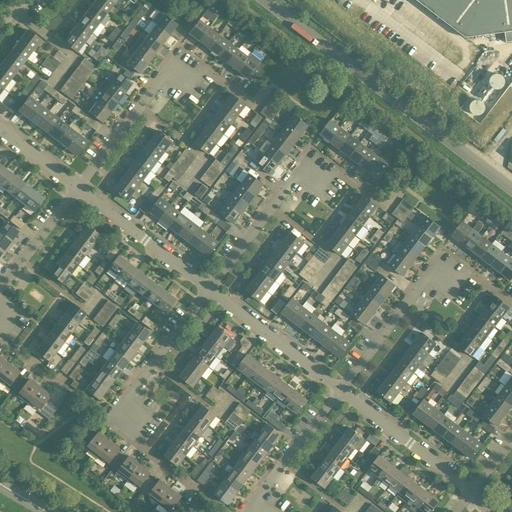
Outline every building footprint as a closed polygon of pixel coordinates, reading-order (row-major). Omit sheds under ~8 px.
[(95,0),(93,3),(107,14),(114,4),(108,0),(95,0)] [(511,0),(410,0),(464,41),(504,35),(505,45),(511,44),(511,0)] [(85,13),(99,23),(107,14),(93,3),(85,13)] [(211,4),(207,9),(217,16),(221,12),(211,4)] [(148,10),(143,6),(139,12),(143,15),(148,10)] [(177,25),(163,14),(159,11),(151,21),(155,24),(169,35),(177,25)] [(143,16),(143,15),(139,12),(135,17),(139,21),(141,18),(143,16)] [(223,20),(226,16),(221,12),(217,16),(223,20)] [(78,22),(92,33),(99,23),(85,13),(78,22)] [(122,19),(126,23),(131,17),(126,13),(122,19)] [(198,41),(209,28),(199,20),(188,34),(198,41)] [(71,32),(84,43),(92,33),(78,22),(71,32)] [(240,26),(235,22),(231,27),(237,31),(240,26)] [(148,34),(162,44),(169,35),(155,24),(148,34)] [(133,29),(128,25),(124,31),(129,35),(133,29)] [(242,35),(246,31),(240,26),(237,31),(242,35)] [(120,31),(115,27),(111,33),(116,36),(120,31)] [(209,28),(198,41),(208,49),(218,35),(209,28)] [(19,40),(33,50),(40,41),(26,30),(19,40)] [(119,37),(124,40),(129,35),(124,31),(119,37)] [(84,43),(71,32),(63,42),(77,53),(84,43)] [(107,38),(112,42),(116,36),(111,33),(107,38)] [(139,37),(136,41),(140,44),(141,44),(154,54),(162,44),(148,34),(143,40),(139,37)] [(218,35),(208,49),(217,56),(228,42),(218,35)] [(254,37),(250,42),(256,46),(260,41),(254,37)] [(227,64),(238,50),(231,45),(234,41),(231,39),(228,42),(217,56),(227,64)] [(12,49),(26,60),(33,50),(19,40),(12,49)] [(154,54),(141,44),(140,44),(136,41),(129,50),(133,53),(147,64),(154,54)] [(262,50),(265,46),(260,41),(256,46),(262,50)] [(105,50),(101,47),(96,52),(101,56),(105,50)] [(4,59),(18,70),(26,60),(12,49),(4,59)] [(238,50),(227,64),(237,71),(247,57),(238,50)] [(92,58),(97,61),(101,56),(96,52),(92,58)] [(133,53),(128,60),(124,58),(118,65),(132,76),(135,71),(139,74),(147,64),(133,53)] [(247,57),(237,71),(247,79),(248,77),(252,81),(256,75),(263,66),(259,63),(260,61),(250,53),(247,57)] [(45,60),(56,68),(60,63),(49,55),(45,60)] [(80,63),(92,72),(96,67),(84,58),(80,63)] [(0,64),(0,71),(11,79),(18,70),(4,59),(0,64)] [(56,68),(45,60),(41,65),(52,73),(56,68)] [(77,68),(89,76),(92,72),(80,63),(77,68)] [(89,76),(77,68),(74,72),(85,81),(89,76)] [(0,86),(3,89),(11,79),(0,71),(0,86)] [(85,81),(74,72),(70,77),(82,85),(85,81)] [(106,79),(124,93),(132,84),(118,73),(114,78),(109,74),(106,79)] [(39,77),(35,74),(31,79),(36,83),(39,77)] [(82,85),(70,77),(67,81),(78,90),(82,85)] [(23,89),(28,93),(36,83),(31,79),(23,89)] [(97,88),(117,103),(124,93),(106,79),(105,79),(97,88)] [(47,85),(41,80),(34,90),(40,95),(47,85)] [(78,90),(67,81),(63,86),(75,94),(78,90)] [(75,94),(63,86),(59,90),(71,99),(75,94)] [(490,90),(485,86),(477,95),(482,99),(490,90)] [(117,103),(97,88),(90,98),(95,103),(96,102),(109,113),(117,103)] [(16,99),(21,102),(28,93),(23,89),(16,99)] [(58,100),(61,95),(56,91),(52,96),(58,100)] [(224,104),(239,115),(246,105),(232,94),(224,104)] [(61,95),(58,100),(63,104),(67,99),(61,95)] [(28,118),(39,104),(29,96),(18,111),(28,118)] [(268,103),(279,111),(283,106),(271,98),(268,103)] [(12,105),(16,108),(21,102),(16,99),(12,105)] [(102,123),(109,113),(96,102),(95,103),(88,112),(102,123)] [(264,107),(275,116),(279,111),(268,103),(264,107)] [(39,104),(28,118),(38,126),(49,112),(39,104)] [(239,115),(224,104),(217,114),(231,125),(239,115)] [(343,104),(339,109),(345,113),(349,109),(343,104)] [(75,106),(71,111),(76,115),(80,110),(75,106)] [(275,116),(264,107),(260,112),(271,121),(275,116)] [(82,120),(86,115),(80,110),(76,115),(82,120)] [(49,112),(38,126),(47,133),(58,119),(49,112)] [(231,125),(217,114),(209,123),(224,134),(231,125)] [(258,114),(253,120),(250,124),(255,128),(262,118),(258,114)] [(286,125),(301,136),(308,126),(294,115),(286,125)] [(357,115),(353,120),(359,124),(362,119),(357,115)] [(85,122),(96,131),(100,125),(89,117),(85,122)] [(58,119),(47,133),(57,141),(68,126),(58,119)] [(329,142),(340,128),(330,120),(319,135),(329,142)] [(279,127),(274,123),(274,122),(273,121),(269,126),(276,132),(278,130),(277,129),(279,127)] [(268,126),(263,122),(255,132),(260,136),(268,126)] [(202,133),(217,144),(224,134),(209,123),(202,133)] [(367,123),(364,128),(368,131),(372,127),(368,124),(367,123)] [(279,134),(293,146),(301,136),(286,125),(279,134)] [(68,126),(57,141),(67,148),(78,134),(68,126)] [(251,132),(247,128),(243,134),(247,137),(251,132)] [(340,128),(329,142),(339,150),(350,135),(340,128)] [(376,130),(373,135),(378,139),(382,134),(376,130)] [(151,141),(165,152),(173,142),(159,131),(151,141)] [(248,141),(253,145),(260,136),(255,132),(248,141)] [(217,144),(202,133),(194,143),(209,154),(217,144)] [(78,134),(67,148),(77,156),(88,141),(78,134)] [(238,139),(243,143),(247,137),(243,134),(238,139)] [(271,144),(286,155),(293,146),(279,134),(271,144)] [(384,143),(387,138),(382,134),(378,139),(384,143)] [(350,135),(339,150),(349,157),(360,143),(350,135)] [(165,152),(151,141),(144,150),(158,161),(165,152)] [(360,143),(349,157),(358,164),(369,150),(360,143)] [(264,154),(278,165),(286,155),(271,144),(264,154)] [(394,157),(399,161),(408,150),(402,146),(394,157)] [(182,153),(193,162),(197,157),(186,148),(182,153)] [(237,151),(232,148),(228,153),(232,156),(237,151)] [(158,161),(144,150),(136,160),(151,171),(158,161)] [(369,150),(358,164),(368,172),(379,157),(369,150)] [(252,160),(241,151),(237,156),(248,165),(252,160)] [(193,162),(182,153),(179,158),(190,167),(193,162)] [(224,159),(228,162),(232,156),(228,153),(224,159)] [(278,165),(264,154),(256,164),(271,175),(278,165)] [(233,162),(244,170),(248,165),(237,156),(233,162)] [(379,157),(368,172),(378,179),(389,165),(379,157)] [(190,167),(179,158),(175,163),(186,172),(190,167)] [(212,164),(221,171),(225,166),(216,159),(212,164)] [(151,171),(136,160),(129,170),(143,181),(151,171)] [(186,172),(175,163),(171,168),(182,176),(186,172)] [(221,171),(212,164),(208,169),(217,176),(221,171)] [(182,176),(171,168),(163,178),(169,182),(172,177),(178,181),(182,176)] [(6,169),(0,176),(0,186),(5,190),(15,176),(6,169)] [(204,174),(214,181),(217,176),(208,169),(204,174)] [(143,181),(129,170),(121,179),(135,191),(143,181)] [(214,181),(204,174),(200,179),(210,186),(214,181)] [(241,184),(256,195),(263,185),(249,174),(241,184)] [(15,176),(5,190),(14,197),(25,183),(15,176)] [(227,179),(222,176),(218,181),(223,185),(227,179)] [(135,191),(121,179),(114,189),(128,200),(131,196),(136,200),(140,195),(135,191)] [(169,186),(170,187),(175,191),(179,186),(173,181),(169,186)] [(214,187),(219,190),(223,185),(218,181),(214,187)] [(25,183),(14,197),(23,204),(34,191),(25,183)] [(164,188),(159,184),(155,190),(160,193),(164,188)] [(234,193),(248,204),(256,195),(241,184),(234,193)] [(202,185),(195,194),(200,198),(207,189),(202,185)] [(151,196),(155,199),(160,193),(155,190),(151,196)] [(34,191),(23,204),(33,212),(44,198),(34,191)] [(189,202),(193,197),(187,192),(183,197),(189,202)] [(227,203),(241,214),(248,204),(234,193),(227,203)] [(203,201),(208,205),(212,199),(207,195),(203,201)] [(356,205),(370,216),(378,206),(364,195),(356,205)] [(193,197),(189,202),(194,206),(198,200),(193,197)] [(139,209),(145,213),(153,202),(148,198),(139,209)] [(159,220),(170,206),(160,198),(149,212),(159,220)] [(400,204),(411,212),(415,207),(403,199),(400,204)] [(241,214),(227,203),(219,213),(233,224),(241,214)] [(396,208),(407,217),(411,212),(400,204),(396,208)] [(370,216),(356,205),(348,215),(363,226),(370,216)] [(471,210),(477,215),(481,210),(475,205),(471,210)] [(170,206),(159,220),(169,227),(180,213),(170,206)] [(207,207),(203,212),(208,216),(212,211),(207,207)] [(407,217),(396,208),(392,213),(398,218),(394,224),(401,229),(405,224),(403,222),(407,217)] [(8,213),(4,210),(1,214),(7,219),(10,214),(8,213)] [(214,221),(218,216),(212,211),(208,216),(214,221)] [(180,213),(169,227),(179,235),(190,220),(180,213)] [(9,221),(20,229),(24,224),(13,215),(9,221)] [(341,225),(355,236),(363,226),(348,215),(341,225)] [(389,215),(385,220),(390,224),(395,218),(389,215)] [(418,226),(433,237),(440,227),(426,216),(418,226)] [(489,216),(485,221),(491,225),(494,220),(489,216)] [(227,232),(227,231),(231,226),(220,218),(216,223),(227,232)] [(188,242),(199,228),(190,220),(179,235),(188,242)] [(496,230),(500,225),(494,220),(491,225),(496,230)] [(0,226),(0,233),(11,242),(18,232),(4,221),(0,226)] [(461,244),(472,229),(462,222),(451,236),(461,244)] [(472,229),(461,244),(471,251),(482,237),(478,233),(482,228),(476,224),(472,229)] [(355,236),(341,225),(334,234),(348,245),(355,236)] [(79,235),(92,246),(100,236),(86,226),(79,235)] [(411,236),(425,247),(433,237),(418,226),(411,236)] [(198,249),(209,235),(199,228),(188,242),(198,249)] [(396,231),(391,228),(387,233),(392,237),(396,231)] [(383,233),(379,229),(374,235),(379,238),(383,233)] [(282,242),(297,253),(304,243),(290,232),(282,242)] [(11,242),(0,233),(0,248),(3,251),(11,242)] [(383,239),(388,243),(392,237),(387,233),(383,239)] [(348,245),(334,234),(326,245),(340,255),(348,245)] [(71,245),(85,255),(92,246),(79,235),(71,245)] [(209,235),(198,249),(208,257),(219,243),(209,235)] [(370,240),(375,244),(379,238),(374,235),(370,240)] [(403,245),(418,256),(425,247),(411,236),(403,245)] [(482,237),(471,251),(481,259),(492,244),(482,237)] [(297,253),(282,242),(275,252),(289,263),(297,253)] [(490,266),(501,251),(492,244),(481,259),(490,266)] [(64,254),(78,265),(85,255),(71,245),(64,254)] [(396,255),(410,266),(418,256),(403,245),(396,255)] [(104,257),(109,262),(118,251),(113,246),(104,257)] [(317,250),(314,255),(325,263),(329,258),(330,256),(319,247),(317,250)] [(369,252),(364,249),(360,254),(365,258),(369,252)] [(500,273),(511,259),(501,251),(490,266),(500,273)] [(289,263),(275,252),(267,262),(282,273),(289,263)] [(383,261),(372,253),(368,258),(380,266),(383,261)] [(57,264),(71,274),(78,265),(64,254),(57,264)] [(355,260),(360,263),(365,258),(360,254),(355,260)] [(117,276),(128,263),(118,255),(107,269),(117,276)] [(325,263),(314,255),(310,260),(321,268),(325,263)] [(410,266),(396,255),(388,265),(403,276),(410,266)] [(511,259),(500,273),(510,281),(511,278),(511,257),(511,259)] [(364,263),(376,271),(380,266),(368,258),(364,263)] [(107,264),(103,260),(99,266),(103,269),(107,264)] [(321,268),(310,260),(306,265),(317,273),(321,268)] [(357,268),(347,261),(343,266),(353,273),(357,268)] [(260,271),(274,282),(282,273),(267,262),(260,271)] [(128,263),(117,276),(118,277),(114,281),(123,289),(127,284),(137,270),(128,263)] [(71,274),(57,264),(49,274),(63,284),(71,274)] [(317,273),(306,265),(302,270),(314,278),(317,273)] [(94,272),(99,275),(103,269),(99,266),(98,266),(94,272)] [(339,271),(349,278),(353,273),(343,266),(339,271)] [(136,291),(146,277),(137,270),(127,284),(136,291)] [(314,278),(302,270),(298,275),(310,283),(314,278)] [(253,281),(267,292),(274,282),(260,271),(253,281)] [(336,275),(345,283),(349,278),(339,271),(336,275)] [(332,280),(335,283),(338,285),(342,288),(345,283),(336,275),(332,280)] [(373,285),(388,296),(395,286),(381,275),(373,285)] [(146,277),(136,291),(146,298),(156,285),(146,277)] [(359,281),(354,277),(350,282),(355,286),(359,281)] [(338,285),(335,283),(332,280),(328,285),(338,292),(342,288),(338,285)] [(267,292),(253,281),(245,291),(259,302),(267,292)] [(98,282),(94,286),(100,291),(103,286),(98,282)] [(345,288),(350,292),(355,286),(350,282),(345,288)] [(79,288),(90,297),(94,292),(83,283),(79,288)] [(306,292),(310,287),(305,283),(301,288),(306,292)] [(156,285),(146,298),(155,306),(165,292),(156,285)] [(338,292),(328,285),(325,290),(334,297),(338,292)] [(366,294),(380,306),(388,296),(373,285),(366,294)] [(296,290),(291,286),(286,292),(291,295),(296,290)] [(90,297),(79,288),(75,294),(86,302),(90,297)] [(321,295),(324,298),(330,302),(334,297),(325,290),(321,295)] [(113,301),(117,297),(111,292),(108,297),(113,301)] [(165,292),(155,306),(165,313),(175,300),(165,292)] [(282,297),(287,300),(291,295),(286,292),(282,297)] [(320,303),(324,298),(321,295),(319,293),(315,298),(320,303)] [(358,304),(373,315),(380,306),(366,294),(358,304)] [(334,302),(339,306),(344,300),(339,296),(334,302)] [(113,301),(119,306),(123,301),(117,297),(113,301)] [(488,306),(502,317),(506,312),(511,316),(511,314),(511,309),(495,297),(488,306)] [(324,298),(320,303),(326,307),(330,302),(324,298)] [(271,310),(276,315),(285,304),(279,299),(271,310)] [(291,321),(302,307),(292,299),(281,313),(291,321)] [(104,305),(108,308),(113,312),(117,308),(108,300),(104,305)] [(64,313),(78,324),(86,313),(72,303),(64,313)] [(373,315),(358,304),(351,314),(365,325),(373,315)] [(100,310),(104,313),(110,317),(113,312),(108,308),(104,305),(100,310)] [(502,317),(488,306),(480,316),(495,327),(502,317)] [(130,307),(127,311),(132,316),(136,311),(130,307)] [(301,328),(312,314),(302,307),(291,321),(301,328)] [(338,308),(334,313),(340,317),(344,312),(338,308)] [(97,315),(100,318),(106,322),(110,317),(104,313),(100,310),(97,315)] [(138,320),(142,315),(136,311),(132,316),(138,320)] [(312,314),(301,328),(310,336),(321,321),(317,318),(320,315),(314,311),(312,314)] [(345,322),(349,317),(344,312),(340,317),(345,322)] [(57,322),(71,333),(78,324),(64,313),(57,322)] [(121,317),(116,314),(112,319),(117,323),(121,317)] [(100,318),(97,315),(93,320),(102,327),(106,322),(100,318)] [(495,327),(480,316),(473,326),(487,337),(495,327)] [(156,325),(145,317),(141,322),(151,331),(156,325)] [(108,325),(112,329),(117,323),(112,319),(108,325)] [(352,319),(348,325),(359,333),(363,328),(352,319)] [(321,321),(310,336),(320,343),(331,329),(321,321)] [(50,332),(63,342),(71,333),(57,322),(50,332)] [(129,332),(142,343),(150,333),(136,322),(129,332)] [(331,329),(320,343),(330,351),(341,336),(345,332),(335,325),(332,329),(331,329)] [(465,335),(480,347),(487,337),(473,326),(465,335)] [(99,331),(94,327),(90,333),(95,336),(99,331)] [(210,337),(224,347),(231,337),(218,327),(210,337)] [(42,341),(56,352),(63,342),(50,332),(42,341)] [(142,343),(129,332),(121,342),(135,352),(142,343)] [(86,339),(90,342),(95,336),(90,333),(86,339)] [(106,336),(102,333),(97,338),(102,342),(106,336)] [(429,354),(432,350),(434,352),(438,353),(441,349),(439,346),(436,344),(422,333),(414,343),(429,354)] [(480,347),(465,335),(458,346),(472,357),(480,347)] [(351,344),(341,336),(330,351),(340,358),(351,344)] [(506,336),(502,341),(499,345),(504,349),(511,340),(506,336)] [(224,347),(210,337),(202,347),(216,357),(224,347)] [(93,344),(98,348),(102,342),(97,338),(93,344)] [(56,352),(42,341),(35,351),(49,362),(56,352)] [(135,352),(121,342),(114,351),(128,362),(135,352)] [(421,364),(425,359),(429,363),(434,358),(429,354),(414,343),(407,353),(421,364)] [(499,345),(495,350),(491,355),(496,359),(504,349),(499,345)] [(85,350),(80,346),(76,352),(80,356),(85,350)] [(236,358),(240,361),(248,350),(243,346),(234,357),(236,358)] [(107,361),(120,371),(128,362),(114,351),(109,347),(102,357),(107,361)] [(216,357),(202,347),(195,356),(208,367),(213,371),(220,361),(216,357)] [(445,356),(456,365),(460,359),(449,351),(445,356)] [(69,360),(74,364),(80,356),(76,352),(69,360)] [(92,355),(87,352),(83,357),(87,361),(92,355)] [(399,362),(414,374),(418,369),(422,372),(426,367),(421,364),(407,353),(399,362)] [(511,366),(511,359),(504,354),(500,359),(511,367),(511,366)] [(247,376),(258,363),(248,355),(237,368),(247,376)] [(488,369),(496,359),(491,355),(483,365),(488,369)] [(208,367),(195,356),(187,366),(201,377),(208,367)] [(456,365),(445,356),(441,361),(453,370),(456,365)] [(0,374),(8,363),(0,357),(0,374)] [(78,363),(83,367),(87,361),(83,357),(78,363)] [(240,361),(236,358),(230,365),(234,368),(240,361)] [(496,364),(507,372),(511,367),(500,359),(496,364)] [(65,375),(74,364),(69,360),(68,360),(60,371),(65,375)] [(120,371),(107,361),(99,370),(113,381),(120,371)] [(438,366),(449,374),(453,370),(441,361),(438,366)] [(414,374),(399,362),(392,372),(406,383),(414,374)] [(488,369),(483,365),(479,362),(475,367),(484,374),(488,369)] [(8,363),(0,374),(0,382),(9,390),(5,395),(8,396),(20,380),(16,376),(19,372),(8,363)] [(258,363),(247,376),(257,384),(268,370),(258,363)] [(82,370),(76,366),(68,377),(73,381),(82,370)] [(201,377),(187,366),(179,376),(193,387),(201,377)] [(434,370),(445,379),(449,374),(438,366),(434,370)] [(471,372),(481,379),(484,374),(475,367),(471,372)] [(113,381),(99,370),(92,380),(106,390),(113,381)] [(220,373),(218,375),(225,380),(231,372),(227,370),(223,375),(220,373)] [(268,370),(257,384),(267,391),(278,378),(268,370)] [(445,379),(434,370),(430,376),(441,384),(445,379)] [(384,382),(399,393),(402,388),(407,392),(411,387),(406,383),(392,372),(384,382)] [(468,376),(477,384),(481,379),(471,372),(468,376)] [(464,381),(473,389),(477,384),(468,376),(464,381)] [(278,378),(267,391),(277,399),(287,385),(278,378)] [(490,381),(485,378),(481,383),(486,387),(490,381)] [(27,403),(39,387),(28,379),(25,383),(20,380),(8,396),(9,398),(13,393),(27,403)] [(106,390),(92,380),(85,389),(98,400),(106,390)] [(460,386),(469,394),(473,389),(464,381),(460,386)] [(399,393),(384,382),(377,392),(391,403),(399,393)] [(482,392),(484,390),(489,394),(491,391),(486,387),(481,383),(477,389),(482,392)] [(438,393),(442,388),(436,384),(433,389),(438,393)] [(229,385),(226,389),(233,394),(236,391),(229,385)] [(287,385),(277,399),(287,406),(297,393),(287,385)] [(209,391),(220,400),(224,394),(213,386),(209,391)] [(456,391),(466,398),(469,394),(460,386),(456,391)] [(511,406),(511,391),(505,386),(498,395),(511,407),(511,406)] [(39,387),(27,403),(42,415),(51,403),(47,399),(50,395),(39,387)] [(423,396),(425,393),(427,390),(423,387),(418,392),(423,396)] [(220,400),(209,391),(205,396),(216,405),(220,400)] [(241,400),(243,397),(236,391),(233,394),(241,400)] [(452,396),(456,399),(461,403),(462,403),(466,398),(456,391),(453,396),(451,395),(452,396)] [(414,398),(419,402),(423,396),(418,392),(414,398)] [(297,393),(287,406),(297,414),(307,401),(297,393)] [(456,399),(452,396),(451,395),(447,400),(452,404),(456,399)] [(490,405),(505,416),(511,407),(498,395),(490,405)] [(466,403),(471,406),(475,401),(470,397),(466,403)] [(260,401),(256,398),(252,403),(248,400),(246,404),(253,410),(256,406),(260,401)] [(456,399),(452,404),(458,408),(461,403),(456,399)] [(403,411),(408,416),(416,405),(411,400),(403,411)] [(423,422),(434,407),(424,400),(413,414),(423,422)] [(51,403),(42,415),(48,419),(57,408),(51,403)] [(236,408),(247,416),(250,411),(240,403),(236,408)] [(505,416),(490,405),(482,415),(497,426),(505,416)] [(195,416),(208,426),(216,416),(203,406),(195,416)] [(260,415),(263,412),(256,406),(253,410),(260,415)] [(434,407),(423,422),(433,429),(444,415),(434,407)] [(232,413),(243,421),(247,416),(236,408),(232,413)] [(470,409),(466,414),(471,418),(475,413),(470,409)] [(228,418),(239,426),(243,421),(232,413),(228,418)] [(477,423),(481,418),(475,413),(471,418),(477,423)] [(276,419),(278,417),(275,416),(273,419),(268,415),(265,418),(272,424),(275,421),(276,419)] [(444,415),(433,429),(442,437),(453,422),(444,415)] [(208,426),(195,416),(187,426),(201,436),(208,426)] [(239,426),(228,418),(224,423),(235,431),(239,426)] [(275,421),(272,424),(283,432),(287,427),(276,419),(275,421)] [(480,425),(491,434),(495,429),(484,420),(480,425)] [(27,422),(22,428),(35,437),(40,430),(36,427),(35,429),(27,422)] [(453,422),(442,437),(452,444),(463,430),(453,422)] [(260,434),(273,445),(281,435),(267,425),(260,434)] [(201,436),(187,426),(180,436),(193,446),(201,436)] [(341,438),(355,448),(359,451),(367,441),(349,428),(341,438)] [(463,430),(452,444),(462,452),(473,437),(463,430)] [(235,431),(229,439),(233,442),(238,434),(235,431)] [(97,457),(109,441),(99,433),(96,437),(91,433),(82,445),(97,457)] [(273,445),(260,434),(252,444),(266,455),(273,445)] [(366,439),(375,445),(379,440),(370,434),(366,439)] [(193,446),(180,436),(172,446),(185,456),(193,446)] [(473,437),(462,452),(471,459),(483,445),(473,437)] [(355,448),(341,438),(334,448),(347,458),(355,448)] [(223,442),(219,439),(214,446),(217,449),(223,442)] [(109,441),(97,457),(112,469),(122,457),(117,453),(120,449),(109,441)] [(226,444),(225,444),(220,451),(223,454),(229,446),(226,444)] [(266,455),(252,444),(245,454),(258,465),(266,455)] [(185,456),(172,446),(164,456),(178,466),(185,456)] [(208,454),(212,456),(217,449),(214,446),(208,454)] [(368,459),(371,462),(379,451),(374,447),(366,458),(368,459)] [(347,458),(334,448),(326,458),(340,468),(347,458)] [(214,459),(218,461),(223,454),(220,451),(214,459)] [(258,465),(245,454),(237,464),(251,474),(258,465)] [(379,477),(389,464),(379,456),(369,470),(379,477)] [(128,481),(140,465),(130,457),(127,461),(122,457),(112,469),(107,476),(109,478),(114,470),(128,481)] [(199,466),(203,468),(208,461),(205,458),(199,466)] [(340,468),(326,458),(319,467),(332,478),(340,468)] [(371,462),(368,459),(362,466),(365,469),(371,462)] [(205,470),(209,473),(214,466),(211,463),(205,470)] [(251,474),(237,464),(229,474),(243,484),(251,474)] [(389,464),(379,477),(374,484),(378,487),(383,480),(389,485),(399,471),(389,464)] [(140,465),(128,481),(143,493),(152,481),(148,477),(151,473),(140,465)] [(203,468),(199,466),(198,465),(190,475),(194,479),(203,468)] [(332,478),(319,467),(311,477),(325,488),(332,478)] [(209,473),(205,470),(197,481),(202,485),(210,474),(209,473)] [(359,471),(353,478),(356,481),(362,473),(359,471)] [(399,471),(389,485),(398,492),(409,479),(399,471)] [(243,484),(229,474),(222,484),(235,494),(243,484)] [(408,500),(419,486),(409,479),(398,492),(399,493),(397,496),(407,503),(409,500),(408,500)] [(159,504),(171,488),(160,480),(157,484),(152,481),(143,493),(159,504)] [(235,494),(222,484),(214,494),(228,504),(235,494)] [(365,496),(367,492),(360,486),(357,490),(365,496)] [(408,500),(409,500),(413,504),(409,509),(413,511),(415,511),(419,508),(418,507),(420,504),(428,494),(419,486),(408,500)] [(341,492),(351,500),(355,495),(345,487),(341,492)] [(181,496),(171,488),(159,504),(168,511),(182,511),(179,509),(183,504),(178,500),(181,496)] [(351,500),(341,492),(337,497),(347,505),(351,500)] [(367,492),(365,496),(372,501),(375,498),(367,492)] [(428,494),(420,504),(418,507),(419,508),(424,511),(431,511),(439,502),(428,494)] [(380,501),(377,505),(385,510),(387,507),(380,501)]
